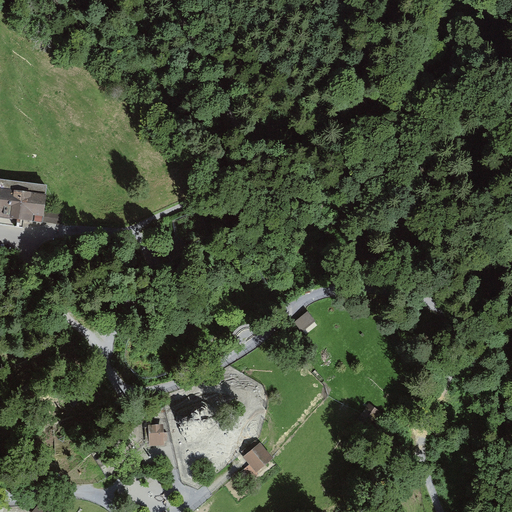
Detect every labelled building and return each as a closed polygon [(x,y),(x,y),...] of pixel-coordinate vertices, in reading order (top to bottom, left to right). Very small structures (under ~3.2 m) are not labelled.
[(45,213),(48,188),(0,181),(0,220),(10,222),(10,224),(18,225),(33,226),(33,221),(44,222),(45,213)] [(44,222),(44,224),(61,226),(63,216),(45,213),(44,222)] [(303,334),(318,325),(310,312),(296,321),(303,334)] [(305,335),(311,344),(321,338),(315,329),(305,335)] [(147,454),(162,453),(161,433),(146,434),(147,454)] [(254,481),(271,466),(259,451),(241,465),(254,481)]
